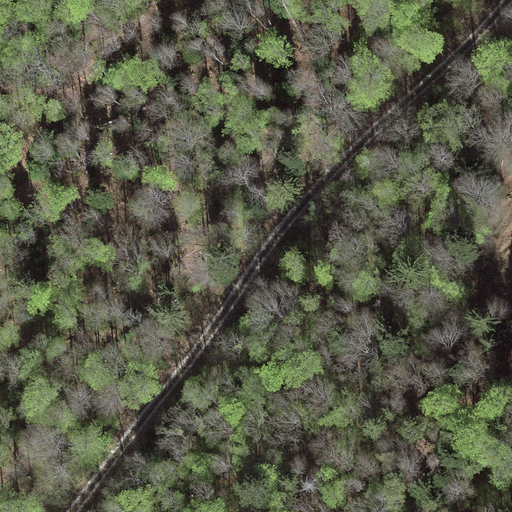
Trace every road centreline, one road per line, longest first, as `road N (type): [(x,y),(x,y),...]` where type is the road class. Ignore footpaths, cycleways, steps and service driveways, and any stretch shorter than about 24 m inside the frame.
road 1 (track): [(70,511),(286,215),(509,0)]
road 2 (track): [(171,0),(85,82),(0,188)]
